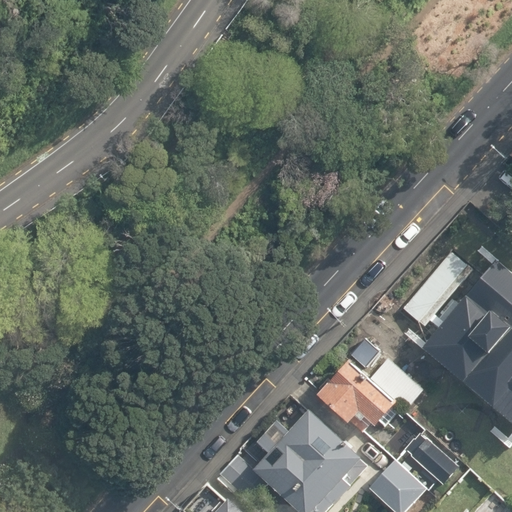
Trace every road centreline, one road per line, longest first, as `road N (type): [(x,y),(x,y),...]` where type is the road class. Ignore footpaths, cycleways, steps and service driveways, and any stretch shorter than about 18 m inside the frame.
road 1 (tertiary): [(511,88),(119,511)]
road 2 (residential): [(208,0),(120,116),(0,208)]
